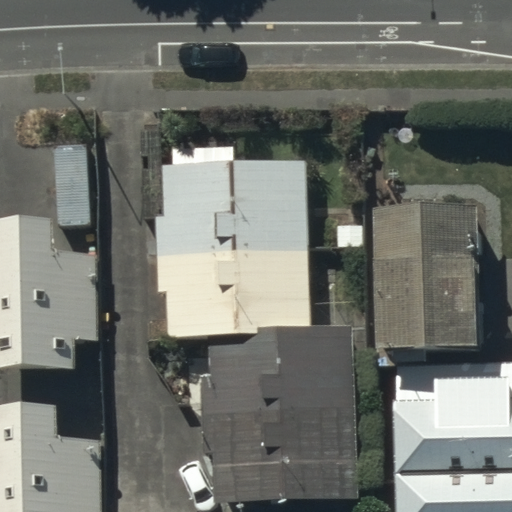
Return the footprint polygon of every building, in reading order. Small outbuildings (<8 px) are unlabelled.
[(212,446),(213,494),(360,491),(357,318),(312,319),(308,152),(142,155),(143,213),(155,212),(157,284),(169,284),(170,333),(214,332),(215,376),(202,376),(204,446),(212,446)] [(22,196),(0,205),(0,363),(80,363),(80,336),(99,335),(98,250),(56,234),(56,201),(22,196)] [(382,217),(383,357),(484,356),(483,216),(382,217)] [(511,511),(511,357),(401,360),(404,511),(511,511)] [(63,398),(0,397),(0,511),(103,511),(102,443),(63,429),(63,398)]
